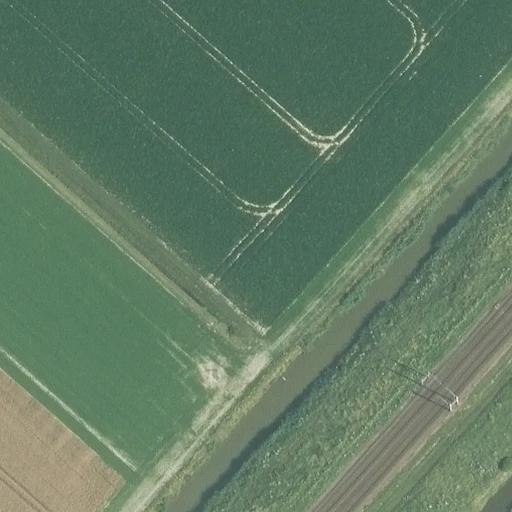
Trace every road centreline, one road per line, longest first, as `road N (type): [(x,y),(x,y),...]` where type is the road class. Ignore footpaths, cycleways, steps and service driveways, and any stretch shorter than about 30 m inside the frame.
road 1 (track): [(289,511),(511,264)]
road 2 (track): [(384,511),(511,369)]
